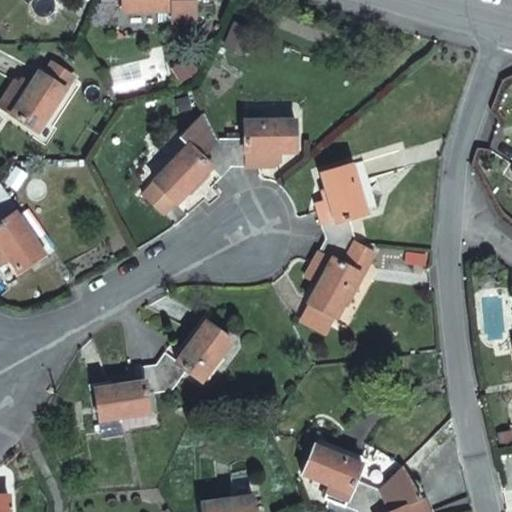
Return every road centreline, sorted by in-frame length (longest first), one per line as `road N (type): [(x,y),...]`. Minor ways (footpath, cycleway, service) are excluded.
road 1 (residential): [(486,511),(447,281),(451,210)]
road 2 (residential): [(27,340),(186,255),(242,237)]
road 3 (residential): [(451,210),(455,170),(504,28)]
